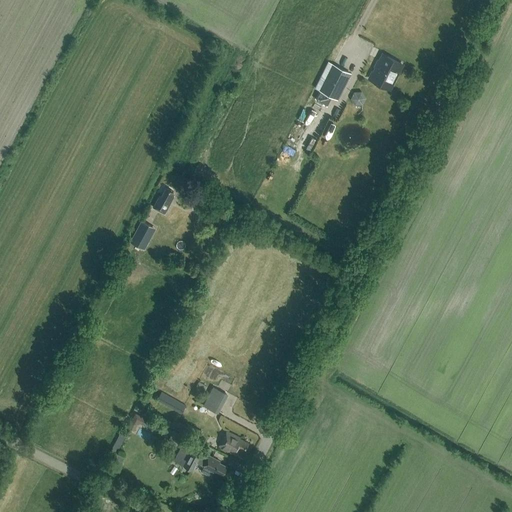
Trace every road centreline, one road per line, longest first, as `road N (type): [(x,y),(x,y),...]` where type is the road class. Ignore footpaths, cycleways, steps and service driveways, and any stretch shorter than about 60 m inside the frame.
road 1 (unclassified): [(231,511),(500,0)]
road 2 (track): [(353,282),(203,200)]
road 3 (track): [(148,511),(0,441)]
